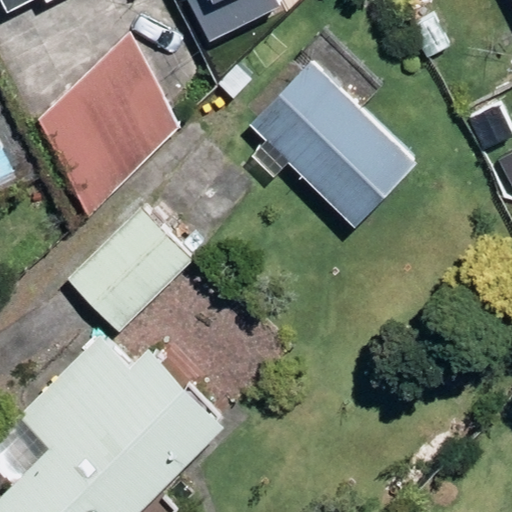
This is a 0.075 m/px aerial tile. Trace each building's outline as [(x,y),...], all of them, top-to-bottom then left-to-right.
[(0,0),(6,11),(28,0),(43,0),(45,1),(46,0),(0,0)] [(192,0),(212,39),(279,5),(276,0),(192,0)] [(177,127),(127,27),(38,118),(86,216),(177,127)] [(412,159),(311,59),(249,120),(350,220),(412,159)] [(198,257),(146,204),(71,277),(124,330),(198,257)] [(135,511),(223,427),(149,352),(133,367),(101,335),(0,434),(0,472),(13,485),(0,498),(0,511),(135,511)]
